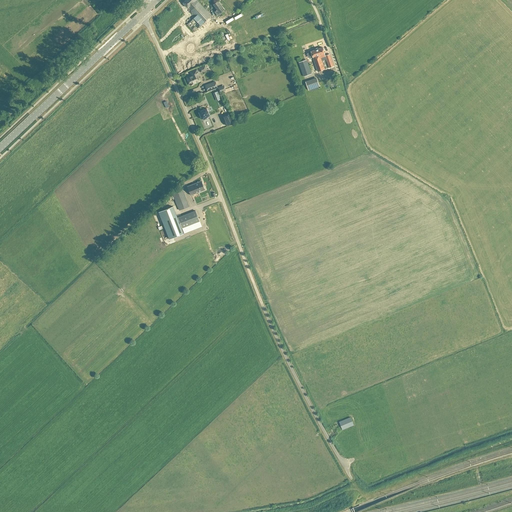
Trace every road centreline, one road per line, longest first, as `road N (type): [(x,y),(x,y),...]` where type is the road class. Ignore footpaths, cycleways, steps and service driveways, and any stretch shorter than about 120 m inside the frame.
road 1 (unclassified): [(350,478),(266,315),(144,11)]
road 2 (secondary): [(0,148),(144,11)]
